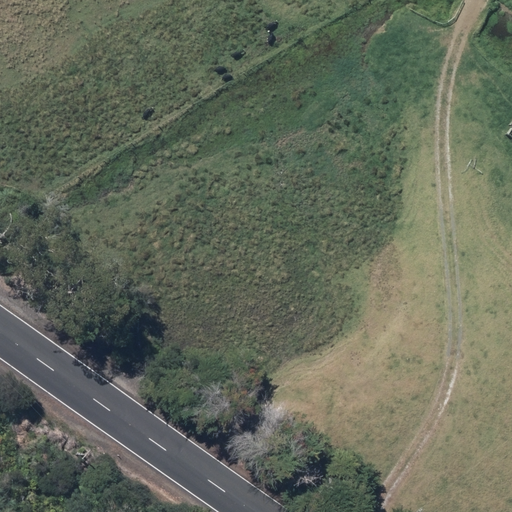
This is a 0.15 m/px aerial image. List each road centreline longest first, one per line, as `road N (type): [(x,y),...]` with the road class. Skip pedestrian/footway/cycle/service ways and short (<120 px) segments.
road 1 (track): [(381,511),(474,405),(444,97),(495,0)]
road 2 (tertiary): [(253,511),(0,331)]
